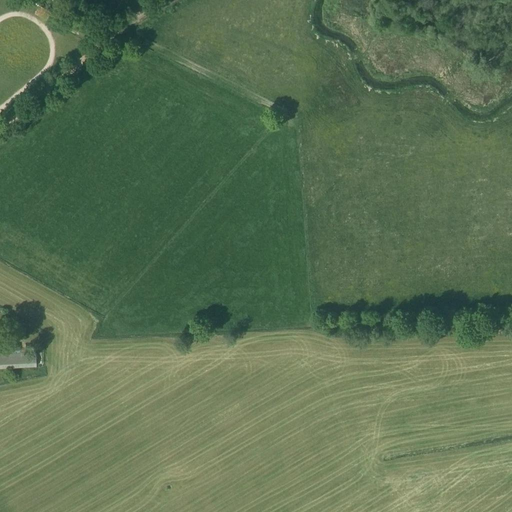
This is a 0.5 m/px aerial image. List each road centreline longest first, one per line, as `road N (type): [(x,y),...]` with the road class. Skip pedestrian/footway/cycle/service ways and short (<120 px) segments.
road 1 (track): [(511,323),(192,331)]
road 2 (track): [(0,126),(166,0)]
